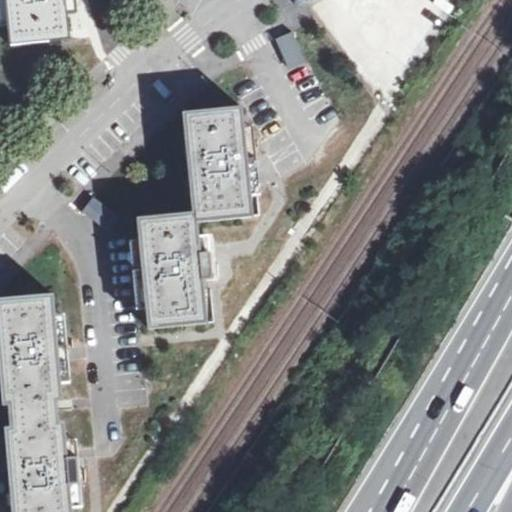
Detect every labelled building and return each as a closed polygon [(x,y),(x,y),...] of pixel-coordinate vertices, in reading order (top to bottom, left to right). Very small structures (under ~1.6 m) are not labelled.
[(11,0),(16,44),(72,39),(68,0),(11,0)] [(290,32),(274,40),(288,71),(304,63),(290,32)] [(200,215),(145,220),(155,330),(211,325),(206,271),(202,222),(257,217),(247,107),(190,112),(200,215)] [(93,197),(81,212),(105,232),(118,218),(93,197)] [(58,297),(1,303),(10,398),(15,397),(17,421),(11,422),(19,511),(78,511),(70,416),(63,417),(61,393),(67,393),(58,297)]
